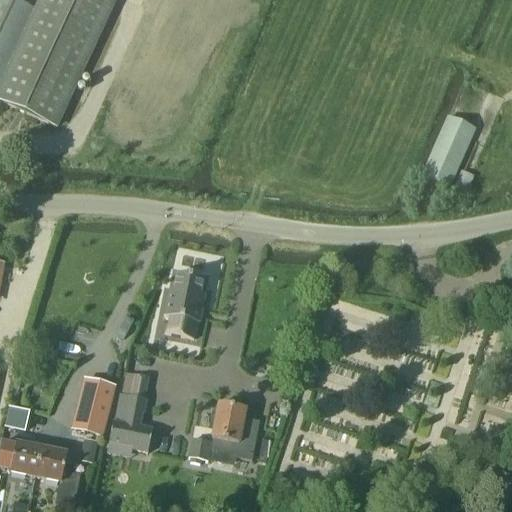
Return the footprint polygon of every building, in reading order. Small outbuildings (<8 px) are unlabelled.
[(113,0),(40,0),(35,13),(0,87),(0,108),(52,132),(113,0)] [(0,0),(0,87),(35,13),(8,0),(0,0)] [(447,189),(473,130),(448,119),(422,178),(447,189)] [(466,194),(473,179),(461,173),(454,188),(466,194)] [(167,294),(162,318),(167,319),(164,336),(193,342),(196,325),(199,326),(204,297),(199,296),(202,282),(176,277),(172,295),(167,294)] [(85,382),(73,431),(101,438),(114,389),(85,382)] [(114,424),(109,447),(149,455),(153,431),(141,429),(146,403),(143,403),(122,399),(120,399),(115,424),(114,424)] [(211,445),(210,452),(235,457),(234,461),(251,464),(259,425),(243,422),(245,411),(218,406),(211,441),(212,441),(211,445)] [(24,434),(28,414),(8,409),(3,429),(24,434)] [(191,442),(188,461),(189,461),(188,465),(199,467),(200,464),(207,465),(210,452),(211,445),(191,442)] [(0,447),(0,472),(9,474),(34,480),(40,452),(15,446),(1,444),(1,445),(0,447)] [(40,452),(34,480),(59,485),(55,504),(73,508),(79,479),(62,475),(66,457),(40,452)]
